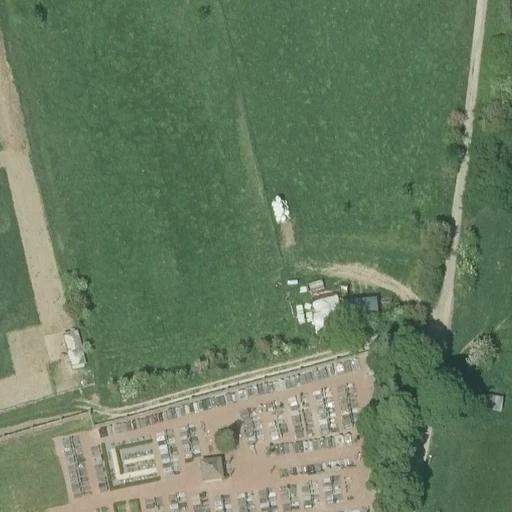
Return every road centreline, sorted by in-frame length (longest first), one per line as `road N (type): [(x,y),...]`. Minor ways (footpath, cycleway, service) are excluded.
road 1 (track): [(480,0),(437,322),(411,321),(94,403)]
road 2 (unclassified): [(403,511),(437,322)]
